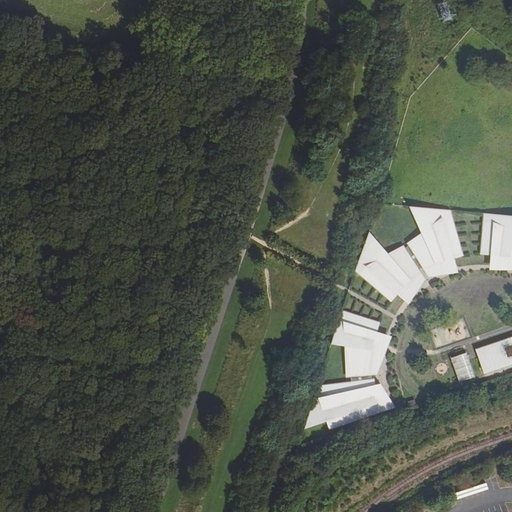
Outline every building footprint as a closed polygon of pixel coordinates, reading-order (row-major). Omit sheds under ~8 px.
[(447,261),(461,257),(448,210),(409,206),(413,212),(414,212),(424,236),(417,239),(412,242),(403,247),(395,253),(389,258),(371,236),(373,235),(369,232),(356,269),(393,299),(402,289),(400,288),(403,284),(411,292),(420,285),(416,278),(422,275),(418,267),(421,265),(426,272),(432,269),(435,275),(446,270),(442,260),(447,258),(447,261)] [(461,257),(463,256),(450,210),(448,210),(461,257)] [(511,215),(486,214),(483,255),(502,257),(500,266),(511,268),(511,267),(511,234),(511,233),(511,215)] [(391,301),(393,299),(356,269),(355,271),(391,301)] [(380,322),(341,311),(341,313),(379,324),(380,322)] [(379,324),(341,313),(331,344),(337,345),(337,344),(349,346),(348,355),(347,364),(347,372),(348,377),(352,376),(353,381),(333,384),(334,388),(316,390),(304,428),(326,421),(328,428),(382,409),(388,407),(384,396),(379,397),(373,399),(371,394),(378,393),(376,378),(370,379),(369,375),(375,374),(375,355),(380,356),(381,353),(381,351),(381,348),(382,346),(383,342),(374,342),(379,324)] [(488,345),(475,350),(477,357),(490,352),(495,366),(508,362),(503,347),(490,352),(488,345)] [(468,352),(453,357),(461,381),(476,376),(468,352)] [(490,352),(477,357),(483,374),(492,371),(491,368),(495,366),(490,352)] [(382,409),(328,428),(329,430),(383,412),(382,409)]
